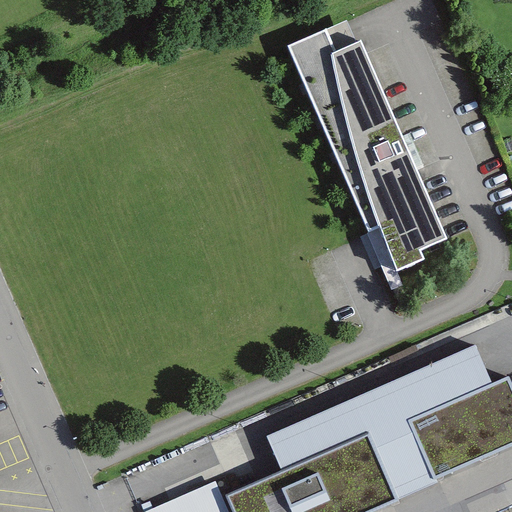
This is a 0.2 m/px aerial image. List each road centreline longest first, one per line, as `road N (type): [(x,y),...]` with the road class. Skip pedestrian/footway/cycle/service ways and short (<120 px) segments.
road 1 (residential): [(68,476),(483,293),(494,242),(398,15)]
road 2 (residential): [(0,316),(68,476)]
